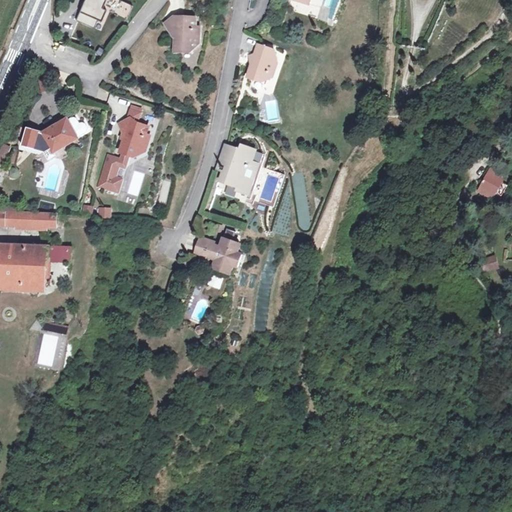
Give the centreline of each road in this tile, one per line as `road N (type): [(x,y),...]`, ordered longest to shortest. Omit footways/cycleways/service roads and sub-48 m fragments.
road 1 (residential): [(242,0),(219,133),(178,241)]
road 2 (residential): [(20,44),(101,70),(158,0)]
road 3 (track): [(384,109),(395,109),(478,47),(511,0)]
